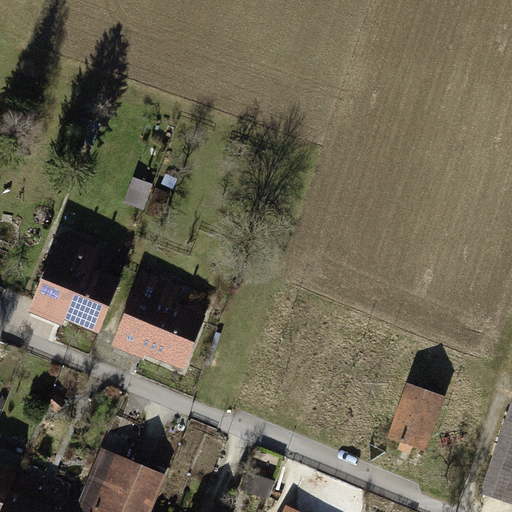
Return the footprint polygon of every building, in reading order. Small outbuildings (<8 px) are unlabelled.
[(94,251),(56,235),(24,311),(90,339),(114,281),(86,270),(94,251)] [(209,298),(137,269),(104,346),(179,373),(209,298)] [(441,399),(402,385),(382,441),(421,455),(441,399)] [(511,511),(511,393),(476,494),(511,506),(511,508),(510,511),(511,511)] [(147,511),(161,478),(105,453),(73,511),(66,511),(12,487),(19,471),(0,461),(0,511),(147,511)]
